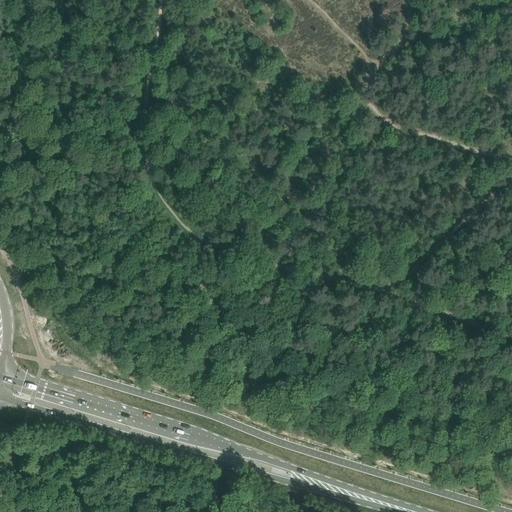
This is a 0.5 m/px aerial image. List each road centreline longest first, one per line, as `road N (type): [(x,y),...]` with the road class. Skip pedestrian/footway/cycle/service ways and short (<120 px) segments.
road 1 (primary): [(309,481),(211,440),(0,376)]
road 2 (primary): [(0,395),(309,481)]
